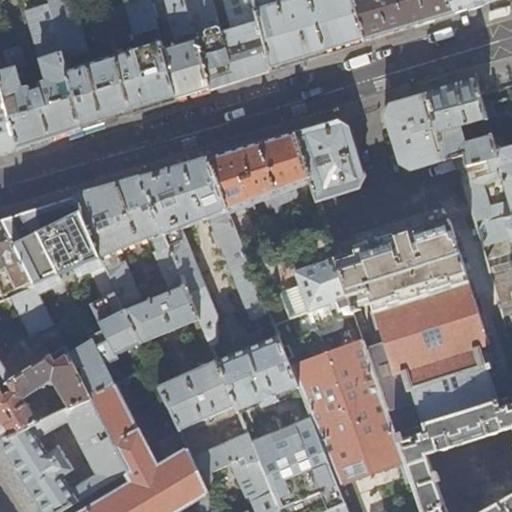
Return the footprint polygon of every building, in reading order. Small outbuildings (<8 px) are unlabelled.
[(86,50),(73,0),(48,0),(51,9),(63,55),(63,57),(86,50)] [(124,0),(139,49),(161,43),(149,0),(124,0)] [(164,0),(178,46),(196,41),(184,0),(164,0)] [(253,0),(184,0),(196,41),(259,22),(256,10),(253,0)] [(253,0),(256,10),(259,22),(272,70),(321,54),(364,41),(352,0),(253,0)] [(352,0),(364,41),(410,27),(454,13),(449,0),(352,0)] [(496,0),(449,0),(454,13),(475,7),(496,0)] [(43,61),(63,55),(51,9),(29,15),(43,61)] [(272,70),(259,22),(196,41),(210,89),(242,79),(272,70)] [(210,89),(196,41),(178,46),(165,50),(177,99),(188,95),(210,89)] [(0,56),(0,72),(17,68),(27,64),(21,43),(2,48),(4,55),(0,56)] [(163,43),(161,43),(139,49),(67,71),(82,129),(126,115),(177,99),(165,50),(163,43)] [(23,88),(17,68),(0,72),(0,80),(6,101),(16,98),(21,114),(11,118),(11,119),(19,148),(24,147),(82,129),(67,71),(63,57),(63,55),(43,61),(48,80),(42,81),(41,84),(41,87),(34,89),(33,87),(32,86),(29,86),(23,88)] [(452,86),(429,93),(448,158),(454,156),(459,169),(475,164),(488,160),(498,157),(497,152),(492,136),(466,144),(461,126),(482,120),(484,125),(489,123),(481,96),(477,79),(452,86)] [(0,154),(19,148),(11,119),(11,118),(6,101),(0,80),(0,154)] [(448,160),(448,158),(429,93),(422,96),(393,104),(386,116),(401,164),(413,170),(448,160)] [(294,134),(310,182),(317,200),(357,187),(364,176),(349,128),(339,120),(317,127),(294,134)] [(286,136),(208,159),(229,212),(276,194),(280,203),(294,198),(296,194),(293,188),(310,182),(294,134),(286,136)] [(511,147),(497,152),(498,157),(488,160),(493,174),(500,171),(511,208),(511,147)] [(175,169),(143,179),(185,281),(187,285),(211,343),(218,341),(215,321),(218,319),(180,229),(213,217),(211,222),(213,228),(211,231),(218,247),(222,248),(250,319),(252,318),(256,327),(266,331),(275,327),(248,258),(229,212),(208,159),(175,169)] [(511,287),(492,221),(475,164),(459,169),(484,250),(493,247),(511,310),(511,287)] [(107,189),(77,199),(123,306),(141,299),(124,261),(120,262),(116,252),(151,237),(157,250),(152,251),(168,287),(185,281),(143,179),(107,189)] [(23,214),(2,221),(19,255),(66,347),(70,354),(98,341),(83,310),(71,316),(61,296),(55,298),(42,271),(54,267),(55,271),(61,269),(59,266),(85,257),(101,313),(123,306),(77,199),(23,214)] [(424,425),(498,400),(494,385),(489,370),(492,369),(491,365),(495,363),(481,317),(460,251),(450,219),(355,249),(355,252),(346,254),(336,257),(364,337),(369,335),(359,307),(371,303),(381,334),(385,345),(368,350),(389,410),(415,401),(419,412),(424,425)] [(0,262),(19,255),(2,221),(0,221),(0,262)] [(327,230),(248,258),(275,327),(279,335),(298,385),(311,417),(345,503),(348,511),(423,511),(397,434),(389,410),(368,350),(364,337),(336,257),(327,230)] [(511,310),(493,247),(484,250),(507,328),(511,326),(511,310)] [(19,255),(0,262),(0,299),(12,295),(12,300),(30,338),(15,346),(4,366),(12,380),(66,347),(19,255)] [(216,355),(211,343),(187,285),(125,310),(141,343),(194,320),(210,358),(216,355)] [(279,335),(218,359),(236,404),(239,410),(260,401),(262,405),(279,398),(277,394),(298,385),(279,335)] [(70,354),(66,347),(12,380),(0,388),(0,442),(40,423),(25,398),(52,381),(69,409),(92,398),(90,395),(70,354)] [(218,359),(159,384),(170,407),(179,428),(205,417),(207,422),(213,420),(211,415),(236,404),(218,359)] [(0,388),(12,380),(4,366),(0,360),(0,388)] [(147,418),(170,407),(159,384),(151,367),(127,378),(147,418)] [(90,395),(92,398),(128,469),(58,511),(173,511),(193,500),(197,511),(216,511),(205,486),(192,457),(181,432),(159,442),(168,462),(156,469),(115,384),(90,395)] [(511,511),(511,395),(498,400),(424,425),(397,434),(423,511),(511,511)] [(92,398),(69,409),(59,414),(50,418),(40,423),(0,442),(0,443),(18,472),(44,511),(58,511),(128,469),(92,398)] [(48,413),(50,418),(59,414),(56,409),(48,413)] [(311,417),(252,441),(281,511),(323,511),(345,503),(311,417)] [(248,432),(192,457),(205,486),(207,485),(209,483),(211,479),(211,475),(211,472),(230,463),(249,502),(250,501),(255,511),(281,511),(252,441),(248,432)] [(348,511),(345,503),(323,511),(348,511)]
